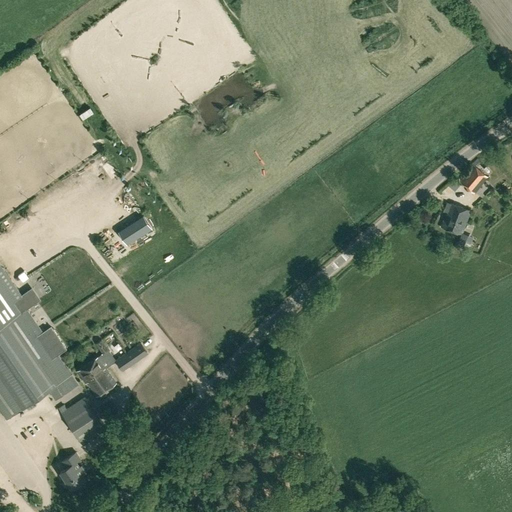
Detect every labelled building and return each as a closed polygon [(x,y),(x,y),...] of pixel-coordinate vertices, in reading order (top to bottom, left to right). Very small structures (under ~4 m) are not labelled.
[(90,107),(80,114),(83,119),(93,112),(90,107)] [(488,176),(472,163),(458,179),(473,192),(488,176)] [(462,232),(470,210),(451,202),(442,226),(461,233),(461,234),(462,232)] [(151,228),(144,215),(118,231),(126,244),(151,228)] [(14,230),(0,240),(0,241),(2,245),(17,234),(14,230)] [(461,234),(461,233),(458,242),(469,247),(473,236),(462,232),(461,234)] [(54,328),(53,328),(51,325),(42,331),(19,297),(14,301),(0,281),(0,407),(7,418),(49,390),(55,399),(78,383),(58,354),(67,348),(54,328)] [(102,353),(109,348),(102,338),(95,343),(102,353)] [(126,365),(146,351),(140,342),(120,356),(126,365)] [(97,396),(116,383),(105,366),(115,360),(108,349),(98,356),(77,370),(86,383),(87,382),(97,396)] [(147,389),(150,405),(167,401),(164,385),(147,389)] [(83,444),(107,429),(85,396),(62,411),(83,444)] [(71,488),(85,478),(82,474),(84,472),(76,461),(80,458),(76,451),(61,461),(64,467),(60,471),(71,488)]
